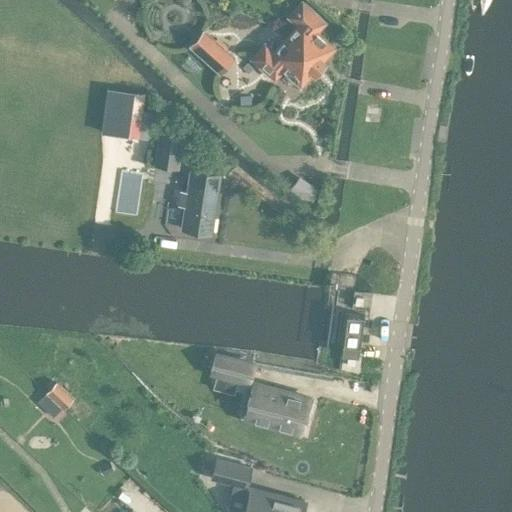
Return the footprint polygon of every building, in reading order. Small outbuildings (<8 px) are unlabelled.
[(297,23),(285,37),(319,66),(324,60),(321,58),(332,45),(315,31),(324,20),(301,0),(300,0),(288,15),(297,23)] [(188,44),(219,72),(234,55),(203,28),(188,44)] [(319,66),(285,37),(274,50),(264,42),(251,57),(274,77),(283,67),(300,82),(310,70),(313,72),(319,66)] [(122,89),(116,134),(137,137),(141,109),(144,92),(122,89)] [(141,109),(137,137),(149,138),(153,111),(141,109)] [(437,141),(444,142),(447,126),(439,125),(437,141)] [(153,164),(177,167),(182,135),(158,131),(153,164)] [(139,212),(143,170),(122,168),(118,210),(139,212)] [(177,204),(184,205),(180,227),(211,231),(219,173),(189,168),(186,190),(180,189),(177,204)] [(340,354),(357,356),(358,346),(359,346),(359,344),(358,344),(362,316),(363,316),(363,315),(345,312),(340,343),(341,343),(340,354)] [(209,371),(215,373),(211,386),(233,392),(237,379),(247,382),(252,363),(215,353),(209,371)] [(46,392),(62,407),(72,397),(56,382),(46,392)] [(243,417),(298,432),(308,397),(253,382),(243,417)] [(45,392),(37,401),(53,416),(61,407),(45,392)] [(210,477),(245,486),(250,467),(216,457),(210,477)] [(109,460),(97,466),(101,474),(113,468),(109,460)] [(242,511),(300,511),(304,501),(249,486),(242,511)]
